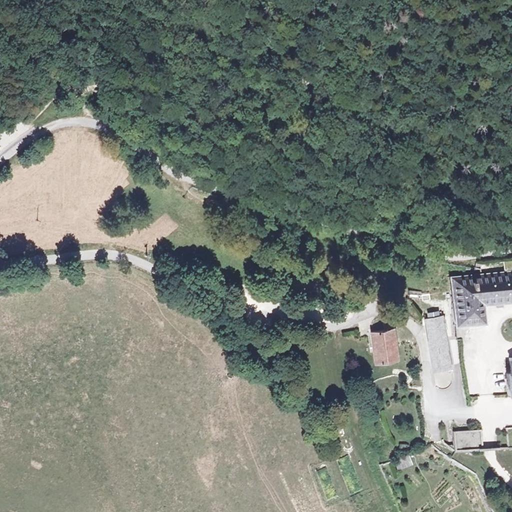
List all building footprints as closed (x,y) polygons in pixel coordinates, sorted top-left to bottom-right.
[(511,261),(507,262),(508,272),(454,277),(458,324),(487,322),(485,302),(511,299),(511,357),(509,358),(510,372),(504,373),(505,387),(506,395),(510,395),(511,394),(511,261)] [(439,303),(421,305),(427,342),(445,339),(442,320),(439,303)] [(385,331),(371,333),(374,366),(376,365),(397,364),(393,330),(385,331)] [(427,342),(431,373),(446,371),(450,370),(445,339),(427,342)] [(481,429),(453,431),(454,449),(482,447),(481,429)] [(349,492),(360,488),(346,455),(335,460),(349,492)] [(410,455),(394,460),(397,470),(413,465),(410,455)]
